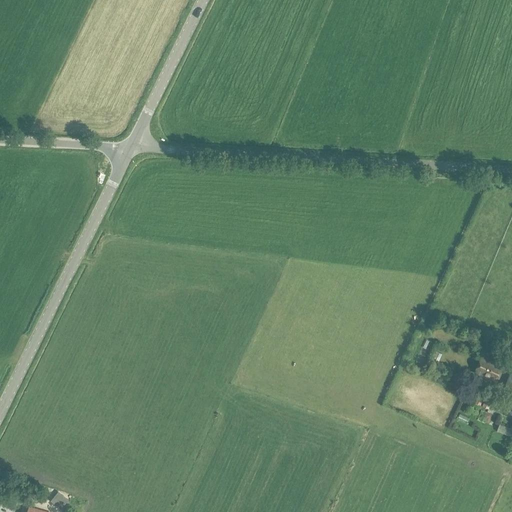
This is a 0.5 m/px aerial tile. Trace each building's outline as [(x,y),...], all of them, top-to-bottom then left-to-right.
[(475,373),(496,382),(504,366),(483,356),(475,373)] [(454,372),(451,378),(464,384),(467,378),(454,372)] [(489,409),(493,397),(487,394),(483,406),(489,409)] [(511,415),(511,404),(503,401),(499,411),(511,415)] [(497,431),(511,437),(511,436),(511,428),(500,424),(497,431)] [(58,507),(66,499),(56,489),(47,498),(58,507)]
